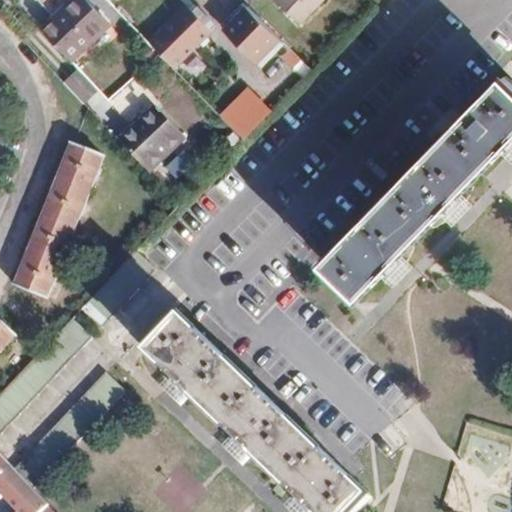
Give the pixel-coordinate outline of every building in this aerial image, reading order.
[(54,17),(41,30),(71,61),(111,24),(88,0),(77,0),(57,20),(54,17)] [(276,0),(299,23),(321,0),(276,0)] [(149,41),(173,66),(211,29),(188,4),(149,41)] [(272,29),(247,4),(223,28),(242,46),(248,40),(255,46),(272,29)] [(85,104),(100,90),(80,67),(64,81),(85,104)] [(511,141),(511,82),(506,77),(325,263),(362,298),(511,141)] [(246,89),(222,114),(231,123),(255,99),(246,89)] [(231,126),(244,140),(269,114),(257,102),(231,126)] [(156,107),(119,142),(149,173),(185,139),(156,107)] [(105,156),(74,144),(17,287),(48,299),(105,156)] [(168,166),(176,179),(191,169),(183,156),(168,166)] [(196,174),(172,198),(180,206),(204,181),(196,174)] [(108,282),(82,310),(102,328),(158,271),(137,251),(108,282)] [(0,353),(17,335),(0,318),(0,353)] [(0,437),(93,338),(74,319),(38,356),(0,396),(0,437)] [(186,319),(151,354),(313,511),(359,511),(373,498),(186,319)] [(108,373),(15,470),(34,490),(127,392),(108,373)] [(0,477),(11,466),(0,454),(0,477)] [(43,511),(49,506),(34,490),(15,470),(11,466),(0,477),(0,493),(18,511),(17,511),(43,511)]
